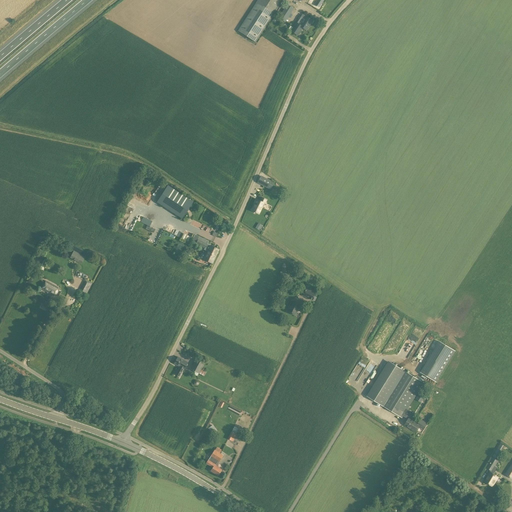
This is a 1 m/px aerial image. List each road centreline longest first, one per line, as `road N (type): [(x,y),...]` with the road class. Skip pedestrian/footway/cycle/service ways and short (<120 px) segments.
road 1 (unclassified): [(123,442),(236,222),(304,62),(349,0)]
road 2 (track): [(354,407),(508,511)]
road 3 (tertiary): [(246,511),(123,442)]
road 4 (track): [(289,511),(354,407)]
